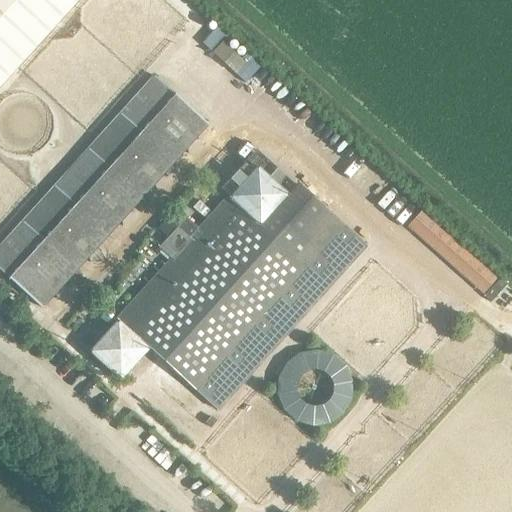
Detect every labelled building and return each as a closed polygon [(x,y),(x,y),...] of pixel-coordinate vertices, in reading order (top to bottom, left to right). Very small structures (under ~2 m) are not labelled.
[(0,0),(0,88),(75,0),(0,0)] [(21,224),(0,246),(0,274),(42,311),(207,127),(152,78),(117,116),(120,118),(105,136),(123,152),(107,169),(86,151),(52,189),(73,208),(41,242),(21,224)] [(217,411),(365,246),(298,186),(287,197),(258,171),(256,171),(228,201),(226,200),(213,214),(202,203),(160,250),(171,260),(117,321),(217,411)] [(420,210),(408,222),(483,292),(495,280),(420,210)] [(333,431),(361,371),(296,341),(268,401),(333,431)]
